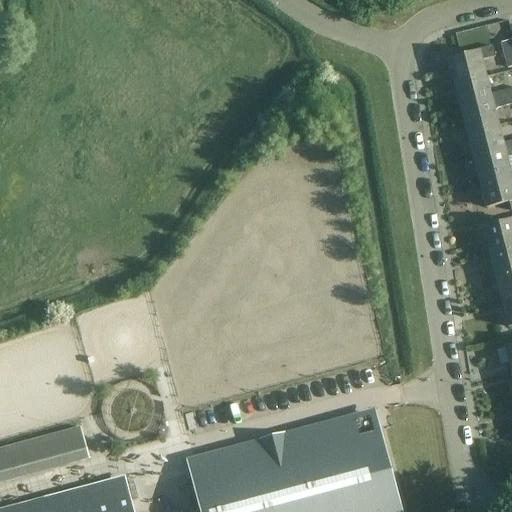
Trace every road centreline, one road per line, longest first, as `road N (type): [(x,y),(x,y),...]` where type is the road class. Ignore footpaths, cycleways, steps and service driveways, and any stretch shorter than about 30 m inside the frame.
road 1 (residential): [(476,498),(465,484),(398,52)]
road 2 (unknown): [(449,382),(160,459)]
road 3 (unknown): [(160,459),(0,503)]
road 4 (residential): [(398,52),(428,22),(511,4)]
road 5 (residential): [(285,0),(358,42),(398,52)]
